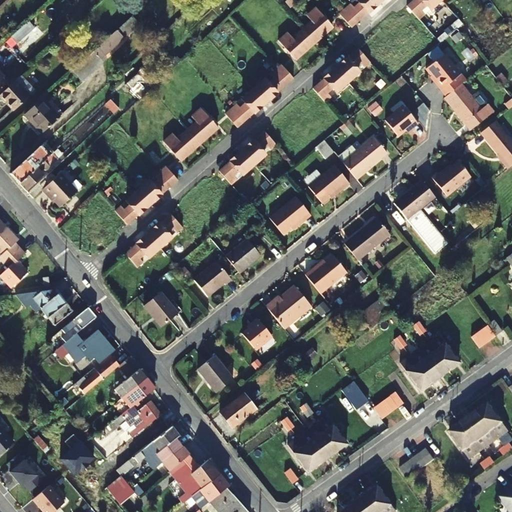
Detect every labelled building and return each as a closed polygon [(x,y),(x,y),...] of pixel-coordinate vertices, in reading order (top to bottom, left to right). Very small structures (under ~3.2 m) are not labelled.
[(380,2),(378,0),(358,0),(360,2),(354,7),(351,3),(345,8),(340,13),(352,27),(358,22),(369,12),(380,2)] [(413,0),(407,5),(419,20),(425,14),(422,10),(427,6),(431,9),(441,0),(413,0)] [(303,29),(315,43),(330,30),(329,29),(333,26),(316,7),(307,15),(312,20),(302,29),(303,29)] [(102,59),(105,56),(139,24),(132,16),(94,51),(102,59)] [(383,27),(397,43),(410,32),(416,39),(422,34),(411,21),(406,26),(398,17),(392,22),(390,20),(383,27)] [(23,49),(30,42),(26,37),(35,28),(29,22),(12,36),(23,49)] [(385,55),(397,43),(383,27),(375,33),(377,35),(371,40),(379,50),(374,54),(385,67),(391,61),(385,55)] [(300,56),(315,43),(303,29),(302,29),(293,37),(288,32),(279,40),(295,59),(300,55),(300,56)] [(347,58),(336,68),(348,82),(359,72),(356,68),(362,63),(365,67),(371,62),(359,48),(347,58)] [(107,59),(105,56),(102,59),(94,51),(73,70),(83,81),(107,59)] [(461,85),(466,81),(444,55),(427,70),(434,79),(432,80),(433,81),(439,89),(446,97),(461,85)] [(178,56),(151,80),(155,85),(182,61),(178,56)] [(265,79),(254,89),(266,103),(278,93),(289,83),(294,78),(282,64),(277,69),(270,74),(274,78),(268,83),(265,79)] [(348,82),(336,68),(325,78),(313,88),(326,102),(332,97),(329,93),(334,88),(337,92),(348,82)] [(140,99),(155,85),(151,80),(142,70),(111,99),(120,109),(125,109),(138,97),(140,99)] [(16,80),(0,94),(0,97),(2,100),(4,99),(14,110),(30,96),(16,80)] [(470,131),(487,117),(461,85),(446,97),(460,115),(458,116),(470,131)] [(266,103),(254,89),(243,99),(246,103),(240,107),(237,104),(231,109),(226,114),(238,128),(244,123),(255,113),(266,103)] [(43,133),(60,117),(43,98),(25,114),(31,122),(32,121),(43,133)] [(119,110),(120,109),(111,99),(106,103),(115,113),(119,110)] [(289,109),(304,126),(317,115),(322,121),(328,116),(318,104),(312,108),(304,99),(298,104),(297,102),(289,109)] [(403,106),(386,120),(398,136),(411,126),(412,128),(418,123),(403,106)] [(218,127),(201,108),(192,116),(196,122),(187,130),(200,144),(214,131),(213,131),(218,127)] [(291,137),(304,126),(289,109),(282,116),(283,118),(278,123),(286,132),(280,137),(291,149),(297,143),(291,137)] [(507,169),(511,165),(511,142),(495,121),(481,133),(502,159),(500,160),(507,169)] [(185,157),(200,144),(187,130),(178,138),(173,133),(164,141),(180,160),(184,156),(185,157)] [(253,141),(242,151),(254,165),(265,155),(262,151),(268,146),(271,150),(277,145),(264,131),(253,141)] [(387,153),(375,137),(357,151),(352,145),(338,156),(356,178),(387,153)] [(335,152),(325,140),(320,144),(317,147),(326,159),(335,152)] [(50,147),(45,151),(41,146),(11,173),(20,183),(54,152),(50,147)] [(62,153),(57,149),(54,152),(20,183),(27,191),(44,175),(41,171),(43,169),(46,169),(62,153)] [(254,165),(242,151),(231,161),(219,170),(232,185),(238,179),(234,175),(240,171),(243,174),(254,165)] [(69,165),(64,160),(29,193),(33,198),(42,190),(60,173),(69,165)] [(438,174),(432,179),(446,198),(470,178),(458,164),(447,173),(445,172),(439,176),(438,174)] [(335,165),(310,186),(323,203),(342,188),(343,189),(350,184),(335,165)] [(149,181),(138,191),(151,205),(162,195),(173,185),(179,180),(167,166),(161,171),(155,176),(158,180),(153,185),(149,181)] [(60,173),(42,190),(50,198),(52,197),(61,207),(77,192),(60,173)] [(406,196),(397,205),(407,220),(436,197),(422,181),(405,194),(406,196)] [(195,192),(210,209),(222,197),(228,204),(234,199),(224,186),(218,191),(210,182),(204,187),(203,185),(195,192)] [(151,205),(138,191),(127,201),(130,205),(125,209),(122,206),(116,211),(128,225),(139,215),(151,205)] [(197,220),(210,209),(195,192),(188,198),(189,200),(183,205),(192,215),(186,220),(197,232),(203,226),(197,220)] [(296,197),(271,218),(284,235),(303,219),(305,220),(311,215),(296,197)] [(99,220),(87,231),(101,248),(109,242),(107,240),(113,235),(105,225),(110,221),(100,208),(93,214),(99,220)] [(159,224),(148,233),(160,247),(172,237),(168,234),(174,229),(177,232),(183,227),(171,213),(159,224)] [(345,244),(358,260),(390,234),(376,218),(345,244)] [(0,255),(1,256),(0,256),(0,262),(7,270),(0,276),(0,278),(10,290),(27,274),(16,262),(25,255),(15,244),(18,241),(0,222),(0,255)] [(160,247),(148,233),(137,243),(125,253),(138,267),(144,262),(141,258),(146,253),(149,257),(160,247)] [(269,250),(255,233),(226,257),(240,274),(269,250)] [(306,275),(321,293),(348,273),(334,256),(314,272),(313,270),(306,275)] [(217,261),(194,279),(208,296),(225,283),(226,284),(232,279),(217,261)] [(267,307),(285,329),(312,308),(295,287),(281,299),(279,297),(267,307)] [(48,319),(66,305),(58,295),(57,295),(53,291),(40,293),(32,299),(47,318),(48,319)] [(161,292),(144,305),(162,327),(178,313),(161,292)] [(393,311),(382,297),(360,315),(371,329),(393,311)] [(66,305),(48,319),(54,327),(72,312),(66,305)] [(326,306),(319,311),(323,317),(330,311),(326,306)] [(96,318),(88,308),(61,331),(65,335),(61,339),(61,340),(52,347),(56,351),(76,334),(96,318)] [(254,326),(244,334),(256,350),(272,337),(258,319),(252,324),(254,326)] [(502,331),(494,320),(489,324),(496,335),(502,331)] [(423,328),(419,322),(413,326),(420,335),(423,333),(421,330),(423,328)] [(496,335),(489,324),(472,336),(480,347),(496,335)] [(89,363),(94,359),(98,365),(114,351),(97,331),(83,343),(76,334),(56,351),(59,356),(65,351),(74,362),(78,358),(80,361),(84,357),(89,363)] [(460,363),(440,335),(430,342),(450,370),(460,363)] [(402,344),(404,347),(407,346),(399,336),(394,340),(399,347),(402,344)] [(450,370),(430,342),(420,349),(440,377),(450,370)] [(440,377),(420,349),(410,356),(431,384),(440,377)] [(214,356),(198,369),(217,392),(233,379),(214,356)] [(410,356),(400,364),(421,391),(431,384),(410,356)] [(387,371),(392,367),(385,357),(379,361),(387,371)] [(73,389),(77,386),(85,395),(120,366),(112,358),(98,370),(98,373),(87,382),(83,378),(72,387),(73,389)] [(139,371),(114,391),(122,400),(123,400),(146,381),(139,371)] [(146,381),(123,400),(130,409),(133,407),(154,390),(146,381)] [(351,391),(361,405),(368,401),(357,386),(351,391)] [(395,391),(389,396),(397,407),(404,402),(395,391)] [(244,394),(220,412),(233,428),(257,409),(244,394)] [(397,407),(389,396),(375,406),(383,417),(397,407)] [(311,415),(309,412),(312,410),(306,402),(304,405),(301,407),(308,416),(311,415)] [(150,403),(137,413),(133,407),(130,409),(100,433),(105,438),(125,422),(130,428),(133,425),(136,430),(130,435),(133,438),(136,436),(161,416),(150,403)] [(508,430),(489,403),(479,410),(499,437),(508,430)] [(383,417),(375,406),(373,407),(382,418),(383,417)] [(469,417),(489,444),(499,437),(479,410),(469,417)] [(136,436),(133,438),(106,459),(110,465),(126,452),(131,458),(147,446),(145,444),(168,426),(161,417),(136,436)] [(294,427),(287,417),(281,421),(287,428),(289,426),(291,429),(294,427)] [(337,451),(347,444),(327,417),(317,424),(337,451)] [(489,444),(469,417),(460,424),(479,451),(489,444)] [(337,451),(317,424),(307,430),(327,458),(337,451)] [(479,451),(460,424),(450,431),(469,458),(479,451)] [(176,440),(179,437),(171,427),(147,446),(131,458),(128,462),(133,467),(153,452),(156,456),(157,455),(176,440)] [(0,428),(0,454),(13,444),(0,428)] [(327,458),(307,430),(297,437),(318,465),(327,458)] [(287,445),(308,473),(318,465),(297,437),(287,445)] [(182,448),(176,440),(157,455),(164,463),(182,448)] [(505,456),(510,452),(506,447),(501,450),(505,456)] [(188,455),(182,448),(164,463),(169,470),(175,466),(187,456),(188,455)] [(413,458),(421,469),(435,459),(426,448),(413,458)] [(42,482),(18,455),(6,465),(12,471),(9,473),(22,488),(24,486),(30,492),(42,482)] [(186,479),(198,469),(187,456),(175,466),(186,479)] [(495,463),(491,457),(486,461),(490,466),(495,463)] [(413,458),(400,467),(408,479),(421,469),(413,458)] [(112,467),(115,471),(125,464),(122,460),(112,467)] [(219,475),(208,461),(198,469),(186,479),(179,485),(190,499),(191,498),(219,475)] [(482,464),(484,466),(486,470),(490,466),(486,461),(482,464)] [(291,467),(285,472),(293,483),(298,478),(291,467)] [(228,488),(219,475),(191,498),(196,504),(205,498),(208,503),(226,489),(228,488)] [(119,483),(109,492),(120,505),(131,495),(119,483)] [(396,511),(397,511),(377,485),(367,492),(381,511),(396,511)] [(54,511),(64,504),(49,486),(32,500),(42,511),(54,511)] [(216,511),(247,511),(226,489),(208,503),(216,511)] [(511,511),(511,490),(510,491),(508,491),(500,496),(511,511)] [(357,499),(366,511),(381,511),(367,492),(357,499)] [(366,511),(357,499),(347,506),(351,511),(366,511)]
